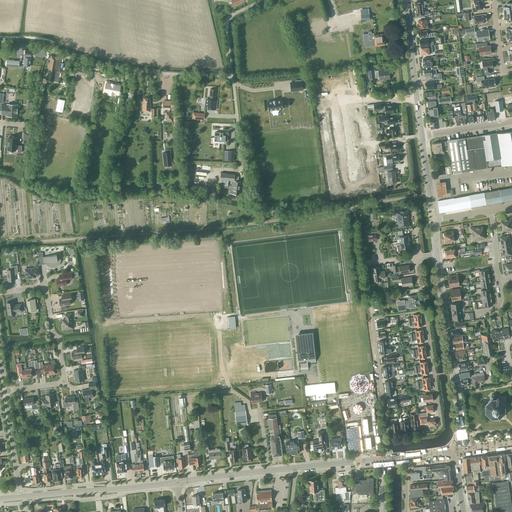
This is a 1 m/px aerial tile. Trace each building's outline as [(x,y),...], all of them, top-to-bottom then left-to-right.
[(476,10),(483,9),(482,2),(484,2),(483,0),(473,0),(474,3),(475,3),(476,10)] [(427,1),(423,2),(422,1),(414,2),(415,9),(423,8),(423,5),(427,4),(427,1)] [(504,13),(511,12),(511,2),(506,3),(506,6),(503,7),(504,13)] [(428,11),(424,11),(423,8),(415,9),(416,16),(424,15),(428,14),(428,11)] [(485,21),(487,21),(486,15),(484,15),(484,14),(474,16),(475,24),(485,23),(485,21)] [(332,29),(329,18),(320,20),(320,23),(323,22),(325,31),(332,29)] [(418,25),(417,26),(417,27),(418,28),(418,29),(427,28),(426,23),(432,23),(432,20),(432,19),(431,19),(426,20),(418,21),(418,24),(418,25)] [(458,34),(458,27),(450,27),(451,35),(458,34)] [(478,40),(489,39),(488,30),(477,32),(478,40)] [(374,35),(372,36),(371,31),(368,31),(368,33),(363,34),(364,41),(364,43),(370,42),(371,46),(375,45),(375,46),(384,45),(384,44),(385,43),(385,41),(384,40),(383,40),(383,34),(374,35)] [(484,55),(491,54),(490,46),(487,46),(487,42),(476,44),(477,48),(479,48),(480,56),(484,56),(484,55)] [(430,54),(430,53),(432,53),(431,45),(429,46),(420,47),(421,55),(430,54)] [(36,52),(36,49),(25,48),(25,56),(25,58),(24,66),(30,66),(30,58),(29,58),(29,56),(31,56),(32,52),(36,52)] [(63,73),(64,70),(60,70),(60,71),(58,71),(61,57),(51,55),(47,80),(53,81),(58,82),(59,73),(63,73)] [(431,70),(438,69),(437,66),(432,66),(432,61),(437,60),(436,56),(431,57),(431,58),(423,59),(424,63),(422,65),(423,67),(424,68),(431,67),(431,70)] [(485,74),(491,73),(490,68),(493,68),(492,61),(482,62),(483,69),(484,69),(485,74)] [(77,72),(76,74),(77,74),(86,77),(87,76),(92,77),(93,71),(88,70),(88,69),(78,66),(77,72)] [(464,75),(463,66),(456,67),(457,76),(464,75)] [(379,80),(390,79),(389,70),(384,71),(384,69),(378,70),(374,71),(374,69),(368,70),(369,79),(375,78),(375,77),(379,77),(379,80)] [(426,78),(429,78),(429,80),(441,79),(441,74),(437,74),(436,70),(424,71),(424,72),(423,73),(423,74),(424,75),(424,76),(425,76),(426,78)] [(495,87),(494,78),(494,79),(484,80),(484,76),(476,77),(476,82),(481,82),(482,88),(488,87),(495,86),(495,87)] [(441,85),(437,85),(436,80),(429,81),(429,83),(425,84),(425,90),(441,88),(441,85)] [(295,82),(290,82),(291,91),(303,90),(302,81),(295,82)] [(338,91),(337,81),(330,82),(330,83),(325,84),(325,83),(324,83),(325,93),(332,92),(332,91),(337,90),(338,91)] [(357,90),(357,91),(358,91),(357,81),(350,81),(350,82),(345,83),(344,82),(345,92),(352,91),(352,90),(357,90)] [(107,83),(105,91),(110,92),(110,94),(114,95),(115,93),(119,94),(121,86),(116,85),(116,84),(113,83),(112,84),(107,83)] [(210,89),(209,99),(208,99),(207,109),(216,110),(217,101),(215,101),(216,90),(210,89)] [(0,111),(1,111),(1,114),(6,114),(6,116),(8,116),(17,116),(17,105),(7,104),(7,105),(2,105),(1,105),(1,103),(3,103),(3,94),(0,93),(0,111)] [(472,103),(473,111),(477,110),(476,103),(478,102),(477,95),(467,97),(468,102),(472,102),(472,103)] [(511,95),(502,97),(502,98),(503,105),(511,103),(511,95)] [(150,98),(143,97),(143,103),(142,103),(142,111),(150,111),(150,110),(150,108),(150,104),(150,98)] [(439,103),(450,102),(450,98),(427,101),(428,107),(436,106),(436,103),(439,103)] [(65,100),(58,99),(56,111),(62,112),(65,100)] [(282,99),(267,101),(268,111),(283,109),(283,107),(289,106),(288,100),(282,101),(282,99)] [(486,109),(485,104),(486,103),(485,100),(482,101),(482,104),(483,110),(485,110),(486,114),(487,114),(488,120),(495,119),(493,108),(486,109)] [(335,101),(325,102),(325,109),(326,108),(327,114),(326,114),(326,115),(336,113),(335,107),(334,101),(335,101)] [(382,107),(381,103),(374,104),(375,111),(381,110),(385,110),(385,113),(390,113),(390,112),(393,112),(392,106),(385,107),(382,107)] [(364,116),(363,106),(357,107),(357,108),(351,109),(351,108),(352,118),(358,117),(358,116),(364,116)] [(429,116),(440,115),(439,111),(437,112),(436,107),(428,108),(429,116)] [(461,115),(460,115),(460,110),(454,111),(454,114),(457,114),(457,116),(454,116),(455,120),(456,125),(462,124),(461,115)] [(476,122),(484,121),(483,114),(481,114),(480,111),(477,111),(478,115),(475,115),(476,122)] [(388,115),(379,116),(379,122),(387,121),(387,125),(389,125),(389,127),(394,126),(393,124),(395,124),(396,124),(396,121),(395,120),(394,116),(388,117),(388,115)] [(436,119),(430,120),(431,129),(436,128),(442,127),(443,127),(442,122),(441,116),(438,117),(438,119),(436,119)] [(328,129),(329,129),(329,134),(328,134),(329,135),(339,134),(338,127),(337,127),(336,122),(337,122),(337,121),(327,122),(328,129)] [(363,133),(363,127),(353,128),(354,134),(355,134),(356,140),(355,140),(365,139),(364,133),(363,133)] [(511,164),(511,131),(493,134),(447,141),(447,142),(447,145),(452,173),(487,168),(501,166),(511,164)] [(219,133),(215,132),(215,141),(219,141),(219,143),(224,143),(224,141),(227,141),(227,133),(223,133),(223,132),(219,132),(219,133)] [(9,137),(8,150),(16,150),(16,149),(18,149),(17,152),(21,153),(22,146),(16,146),(16,143),(17,143),(17,142),(16,142),(17,138),(15,138),(15,137),(11,137),(9,137)] [(333,154),(343,153),(342,147),(341,147),(341,141),(331,142),(332,148),(333,148),(334,154),(333,154)] [(436,152),(436,157),(444,156),(443,151),(442,151),(441,146),(447,145),(447,142),(432,143),(433,153),(436,152)] [(387,143),(379,144),(379,147),(382,147),(382,149),(387,149),(387,148),(390,148),(390,152),(398,151),(397,144),(387,145),(387,143)] [(356,164),(356,165),(366,163),(365,157),(364,157),(364,152),(364,151),(354,152),(355,159),(356,159),(357,164),(356,164)] [(392,162),(399,161),(399,156),(391,157),(386,158),(387,165),(391,165),(392,165),(392,162)] [(334,175),(344,174),(343,167),(342,162),(343,162),(343,161),(333,162),(333,169),(334,169),(335,174),(334,175)] [(390,184),(396,183),(395,171),(392,171),(392,170),(392,166),(383,167),(384,171),(387,170),(387,172),(388,181),(387,181),(388,185),(391,185),(390,184)] [(235,174),(229,173),(221,172),(219,185),(228,186),(228,180),(232,181),(231,186),(230,186),(229,193),(232,193),(232,194),(239,194),(241,182),(238,181),(238,178),(237,176),(234,176),(235,174)] [(363,187),(362,187),(372,186),(371,180),(370,180),(369,174),(370,174),(360,175),(361,181),(362,181),(363,187)] [(338,193),(344,192),(344,191),(350,191),(350,192),(351,192),(349,182),(343,182),(343,183),(337,184),(337,183),(338,193)] [(445,182),(435,183),(437,197),(447,196),(445,182)] [(511,188),(500,190),(502,202),(511,199),(511,188)] [(500,190),(469,196),(471,207),(502,202),(500,190)] [(469,196),(438,201),(440,213),(471,207),(469,196)] [(407,216),(408,216),(408,211),(396,212),(396,216),(397,216),(399,228),(409,227),(407,216)] [(502,226),(511,223),(511,216),(509,217),(509,218),(501,219),(502,226)] [(511,231),(511,230),(511,223),(502,226),(503,232),(511,230),(511,231)] [(472,235),(483,233),(482,226),(474,228),(474,227),(470,228),(472,235)] [(376,238),(380,238),(379,231),(371,232),(371,231),(370,230),(365,231),(364,232),(365,235),(364,235),(365,238),(364,238),(365,242),(377,240),(376,238)] [(399,239),(400,243),(409,241),(410,241),(409,238),(408,238),(408,236),(403,237),(403,234),(403,231),(395,232),(396,240),(399,239)] [(476,240),(484,239),(483,233),(472,235),(473,241),(476,241),(476,240)] [(501,244),(510,242),(509,236),(500,237),(501,244)] [(405,248),(409,248),(409,241),(400,243),(400,246),(397,247),(398,252),(405,251),(405,248)] [(503,256),(511,254),(511,248),(502,250),(503,256)] [(43,257),(43,256),(42,252),(38,253),(40,265),(40,264),(46,263),(46,264),(46,265),(47,265),(48,266),(49,267),(50,267),(51,268),(52,268),(53,268),(54,268),(55,267),(56,267),(57,267),(57,266),(58,266),(59,265),(59,264),(60,263),(60,262),(60,261),(61,260),(60,260),(60,259),(60,258),(60,259),(57,259),(56,255),(43,257)] [(5,277),(4,278),(5,280),(6,281),(8,280),(8,281),(15,280),(14,275),(14,273),(18,273),(17,265),(13,266),(10,266),(11,270),(7,270),(7,276),(6,277),(5,277)] [(400,273),(410,272),(409,265),(399,266),(399,267),(397,267),(396,265),(392,266),(393,272),(400,271),(400,273)] [(26,278),(35,277),(35,275),(39,275),(38,267),(34,267),(34,268),(25,269),(25,273),(25,278),(26,278)] [(378,267),(371,268),(373,281),(381,280),(381,279),(385,278),(384,271),(381,272),(380,267),(378,267)] [(66,280),(72,279),(71,273),(59,275),(60,278),(56,279),(57,286),(67,285),(66,280)] [(402,286),(413,285),(411,278),(401,279),(402,286)] [(60,306),(61,306),(61,310),(65,309),(64,305),(70,304),(69,298),(71,298),(71,294),(62,295),(62,299),(59,299),(60,306)] [(397,301),(398,311),(406,310),(405,308),(409,308),(419,306),(418,295),(407,296),(408,301),(404,301),(404,300),(397,301)] [(37,300),(35,299),(34,298),(34,299),(30,299),(30,300),(27,301),(29,311),(36,310),(36,307),(37,307),(38,299),(37,299),(37,300)] [(21,304),(17,304),(17,305),(15,305),(14,302),(14,303),(7,304),(6,303),(8,315),(9,315),(8,316),(8,318),(9,319),(12,319),(13,318),(12,314),(16,313),(16,312),(23,311),(21,304)] [(62,325),(63,330),(68,329),(73,328),(72,319),(73,319),(72,313),(65,314),(66,319),(62,320),(63,325),(62,325)] [(388,323),(388,320),(388,317),(384,318),(384,320),(377,321),(378,327),(385,326),(385,324),(388,323)] [(455,323),(456,328),(451,329),(452,335),(461,334),(461,331),(465,331),(464,322),(455,323)] [(389,331),(390,331),(390,328),(385,329),(385,331),(378,332),(379,337),(386,336),(386,334),(389,334),(389,331)] [(497,341),(498,341),(497,331),(497,330),(491,331),(491,333),(488,334),(489,338),(492,338),(493,340),(497,340),(497,341)] [(311,332),(295,334),(298,360),(299,371),(300,371),(300,370),(307,370),(308,370),(308,363),(311,362),(311,364),(316,363),(315,357),(313,333),(313,332),(311,332)] [(484,357),(493,356),(490,340),(489,340),(489,338),(488,334),(481,335),(481,339),(482,343),(484,357)] [(380,347),(387,346),(386,343),(390,343),(390,339),(387,340),(379,341),(380,347)] [(454,350),(469,348),(468,342),(453,344),(454,350)] [(71,352),(73,361),(72,359),(82,358),(81,354),(85,353),(84,346),(77,347),(77,351),(71,352)] [(470,352),(473,352),(473,348),(454,352),(455,361),(467,358),(467,356),(470,355),(470,352)] [(394,362),(393,359),(397,359),(397,354),(388,355),(388,357),(381,358),(382,363),(389,362),(389,363),(394,362)] [(29,367),(26,368),(27,378),(33,377),(32,369),(35,368),(34,360),(31,361),(31,364),(29,365),(29,367)] [(50,374),(48,365),(43,365),(42,362),(39,362),(40,368),(43,368),(44,375),(50,374)] [(399,366),(403,365),(402,362),(399,363),(399,362),(393,363),(393,364),(389,365),(389,366),(383,367),(383,372),(390,371),(394,371),(393,367),(399,366)] [(471,366),(468,366),(468,362),(458,364),(459,370),(472,368),(471,366)] [(25,363),(16,364),(18,371),(18,375),(22,375),(22,378),(27,378),(26,368),(25,363)] [(85,366),(79,367),(79,369),(73,370),(73,371),(74,371),(75,381),(87,379),(84,380),(82,369),(85,369),(85,366)] [(474,377),(483,375),(483,372),(474,373),(474,374),(469,375),(469,372),(470,372),(469,370),(459,372),(460,379),(474,376),(474,377)] [(484,381),(483,375),(474,377),(460,379),(461,386),(470,384),(469,382),(472,382),(473,387),(477,386),(477,383),(484,381)] [(386,388),(393,387),(392,384),(395,383),(394,379),(391,379),(392,381),(385,381),(386,388)] [(93,396),(92,392),(97,391),(96,387),(96,383),(89,384),(89,388),(90,388),(91,389),(82,391),(83,398),(84,398),(85,403),(89,402),(88,397),(93,396)] [(394,396),(396,395),(396,391),(393,391),(393,387),(386,388),(386,395),(394,394),(394,396)] [(263,401),(262,393),(256,394),(256,392),(251,392),(252,403),(257,402),(263,401)] [(55,410),(59,409),(58,401),(54,402),(53,394),(45,395),(46,399),(41,400),(42,406),(47,405),(47,406),(55,405),(55,410)] [(426,402),(432,401),(431,394),(425,395),(425,394),(423,394),(423,395),(419,395),(419,398),(423,398),(424,402),(418,402),(419,406),(426,405),(426,402)] [(503,414),(505,412),(505,405),(499,399),(498,399),(498,397),(496,397),(496,399),(494,399),(494,398),(495,398),(495,396),(493,394),(492,394),(490,396),(490,398),(491,399),(485,405),(485,412),(487,414),(486,415),(487,416),(488,417),(489,416),(491,418),(499,418),(501,416),(502,417),(503,416),(504,415),(503,414)] [(401,396),(401,398),(396,398),(390,399),(391,399),(387,400),(388,407),(397,406),(397,402),(401,402),(401,403),(409,401),(409,395),(401,396)] [(70,406),(69,404),(73,404),(74,409),(80,408),(79,400),(75,401),(74,396),(65,398),(65,401),(63,402),(63,407),(64,407),(69,407),(70,406)] [(32,409),(39,408),(38,401),(34,401),(33,397),(23,398),(24,405),(31,404),(32,409)] [(246,410),(235,411),(235,412),(237,426),(247,424),(246,410)] [(409,414),(409,417),(410,420),(410,421),(411,421),(412,428),(413,428),(414,429),(415,428),(416,428),(418,427),(418,422),(417,417),(417,413),(409,414)] [(270,430),(278,429),(280,429),(280,425),(277,425),(276,414),(269,415),(270,430)] [(397,422),(398,422),(397,415),(393,416),(393,419),(390,419),(390,422),(391,431),(398,430),(397,422)] [(435,425),(436,424),(435,419),(428,419),(428,416),(419,417),(420,424),(428,423),(428,426),(435,425)] [(401,421),(400,421),(401,429),(405,429),(406,430),(407,430),(408,429),(409,428),(408,420),(407,420),(407,418),(401,418),(401,421)] [(282,455),(280,438),(279,435),(278,429),(270,430),(271,435),(270,440),(272,456),(282,455)] [(313,451),(326,449),(324,431),(318,432),(319,439),(313,440),(313,441),(310,441),(311,444),(310,445),(311,450),(313,450),(313,451)] [(330,449),(342,447),(341,438),(331,439),(331,433),(328,433),(330,449)] [(287,454),(300,453),(298,441),(290,442),(289,439),(283,439),(283,445),(286,445),(287,454)] [(248,444),(241,445),(242,449),(244,460),(252,459),(251,447),(248,447),(248,444)] [(234,450),(229,451),(230,461),(238,460),(237,449),(236,450),(236,445),(234,446),(234,450)] [(215,458),(220,458),(219,449),(209,450),(210,458),(215,457),(215,458)] [(201,465),(200,457),(199,450),(193,451),(193,454),(188,455),(189,465),(195,464),(195,465),(201,465)] [(126,468),(126,467),(126,464),(125,464),(125,461),(126,461),(125,454),(120,455),(120,462),(117,462),(117,463),(116,463),(117,466),(118,473),(126,471),(126,468)] [(152,454),(148,455),(150,467),(160,466),(159,464),(159,458),(158,456),(153,456),(152,454)] [(179,467),(186,467),(184,458),(181,458),(180,454),(177,455),(177,459),(176,459),(176,463),(178,463),(179,467)] [(509,480),(506,468),(504,454),(497,455),(499,469),(500,475),(501,481),(509,480)] [(488,456),(488,455),(481,456),(483,471),(481,471),(482,476),(484,476),(485,482),(490,481),(490,476),(491,476),(488,456)] [(500,475),(499,469),(497,455),(492,455),(489,455),(488,456),(491,476),(490,476),(490,481),(490,483),(492,483),(501,481),(500,475)] [(162,457),(159,458),(159,464),(163,464),(164,470),(175,469),(174,460),(174,456),(167,457),(162,457)] [(472,472),(473,485),(478,484),(478,480),(478,481),(477,472),(480,472),(479,463),(480,463),(479,457),(469,458),(471,472),(472,472)] [(471,472),(469,458),(462,458),(467,491),(474,491),(474,490),(479,490),(478,484),(473,485),(473,481),(472,472),(471,472)] [(60,467),(63,467),(63,460),(58,461),(59,464),(55,465),(56,470),(53,470),(54,480),(62,479),(61,469),(60,469),(60,467)] [(427,470),(426,470),(427,474),(432,473),(432,471),(434,470),(434,471),(445,480),(452,479),(450,468),(449,467),(447,465),(446,465),(446,464),(430,466),(431,470),(427,470)] [(65,478),(72,478),(71,470),(71,465),(64,466),(64,470),(65,478)] [(422,474),(427,474),(426,470),(425,466),(413,467),(414,470),(410,471),(410,479),(419,478),(419,476),(422,476),(422,474)] [(373,494),(373,477),(368,477),(368,479),(357,479),(357,494),(373,494)] [(351,485),(345,486),(345,478),(338,478),(338,481),(338,484),(338,487),(339,487),(339,491),(351,490),(351,485)] [(315,501),(325,500),(324,490),(318,490),(318,486),(319,486),(319,484),(317,484),(317,480),(309,481),(310,487),(307,487),(308,491),(310,491),(310,492),(314,491),(315,501)] [(511,511),(511,503),(510,490),(509,480),(501,481),(492,483),(493,487),(495,511),(511,511)] [(441,494),(454,493),(453,486),(445,487),(440,488),(440,487),(438,488),(437,488),(437,490),(439,491),(441,490),(441,494)] [(246,497),(245,489),(241,489),(240,489),(238,489),(238,490),(237,490),(238,498),(242,498),(242,501),(242,502),(247,501),(246,497)] [(257,510),(272,509),(271,490),(258,491),(259,494),(256,494),(257,502),(257,504),(257,510)] [(467,492),(469,503),(475,503),(480,503),(479,491),(467,492)] [(221,503),(224,503),(223,500),(224,500),(223,492),(213,494),(213,501),(221,500),(221,503)] [(197,507),(200,506),(200,502),(199,502),(198,496),(192,496),(193,505),(197,504),(197,507)] [(418,500),(420,500),(420,497),(418,498),(418,497),(410,498),(411,503),(410,503),(411,507),(419,507),(418,500)] [(165,506),(164,499),(154,500),(155,507),(159,511),(165,511),(165,506)] [(443,499),(437,500),(436,500),(429,501),(429,499),(425,499),(426,500),(426,501),(427,502),(428,502),(429,502),(429,508),(430,511),(445,510),(444,499),(443,499)] [(469,504),(470,511),(484,511),(484,503),(469,504)]
